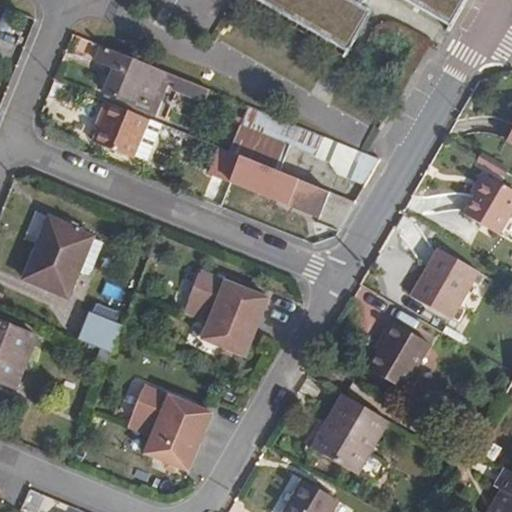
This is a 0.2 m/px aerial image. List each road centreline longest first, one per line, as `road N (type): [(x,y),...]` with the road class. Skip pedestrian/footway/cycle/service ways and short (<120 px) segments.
road 1 (residential): [(10,139),(337,277)]
road 2 (residential): [(481,31),(337,277)]
road 3 (residential): [(337,277),(199,511)]
road 4 (residential): [(60,0),(10,139)]
road 5 (residential): [(126,511),(0,459)]
